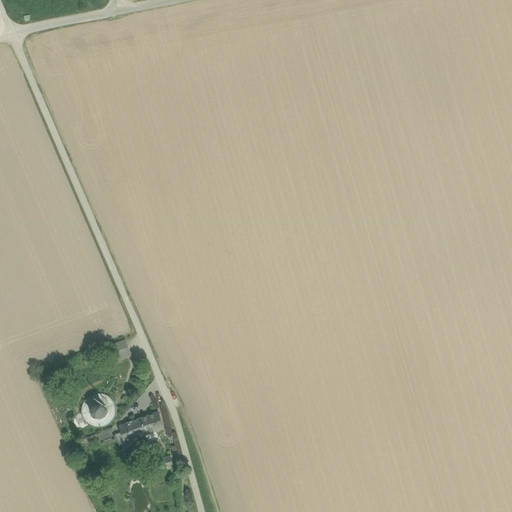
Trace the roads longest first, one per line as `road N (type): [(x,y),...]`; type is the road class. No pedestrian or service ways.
road 1 (unclassified): [(12,31),(178,424),(202,511)]
road 2 (unclassified): [(168,0),(12,31)]
